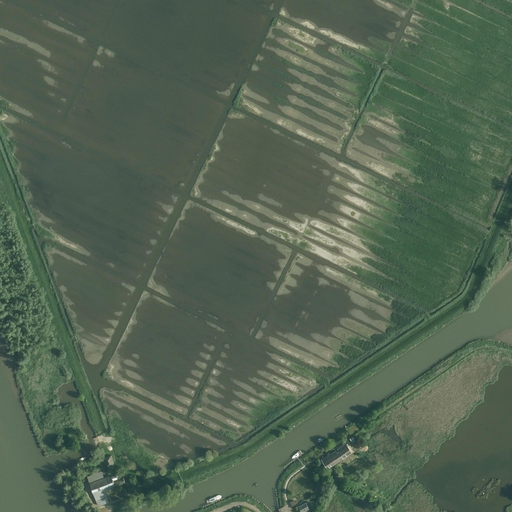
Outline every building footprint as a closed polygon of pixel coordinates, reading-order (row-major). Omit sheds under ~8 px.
[(332,453),(331,454),(334,458),(332,459),(335,463),(351,452),(347,447),(349,446),(348,444),(346,445),(345,444),(337,449),(339,452),(337,453),(335,451),(332,453)] [(331,454),(321,460),(327,468),(335,463),(332,459),(334,458),(331,454)] [(103,458),(106,465),(107,467),(114,464),(111,455),(103,458)] [(125,483),(123,477),(116,474),(104,478),(102,471),(87,476),(90,483),(94,495),(98,505),(100,506),(109,502),(104,491),(125,483)] [(310,511),(315,511),(314,509),(312,511),(311,508),(308,502),(306,503),(299,507),(301,511),(302,511),(308,509),(310,511)]
